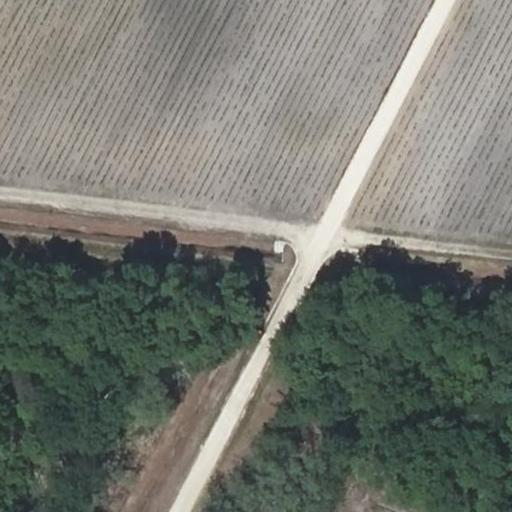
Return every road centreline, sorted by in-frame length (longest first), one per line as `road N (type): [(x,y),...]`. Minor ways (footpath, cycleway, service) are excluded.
road 1 (track): [(448,0),(181,511)]
road 2 (track): [(326,232),(0,192)]
